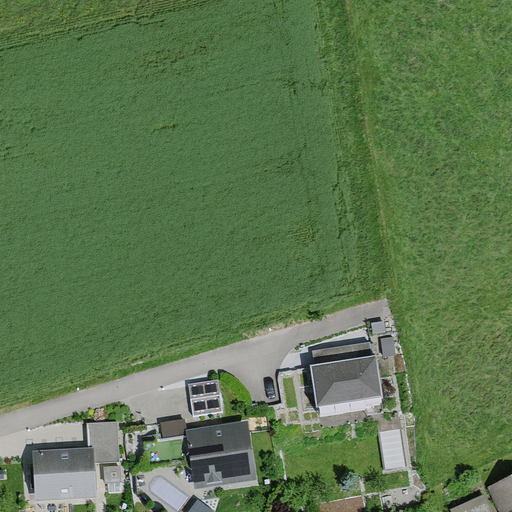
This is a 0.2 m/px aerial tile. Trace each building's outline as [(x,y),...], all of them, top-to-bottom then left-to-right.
[(373,364),(371,348),(312,357),(315,373),(312,374),(318,417),(383,407),(377,364),(373,364)] [(218,415),(215,386),(186,389),(189,418),(218,415)] [(84,428),(85,453),(32,456),(35,507),(98,503),(96,469),(119,467),(116,426),(84,428)] [(254,486),(246,428),(185,436),(193,494),(254,486)] [(511,511),(511,482),(487,494),(495,511),(511,511)] [(487,511),(482,500),(454,511),(487,511)]
